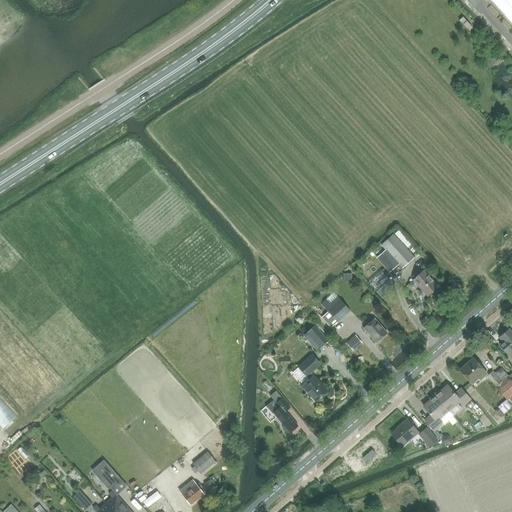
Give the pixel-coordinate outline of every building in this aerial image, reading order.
[(511,0),(489,0),(511,24),(511,0)] [(492,66),(500,58),(494,52),(486,59),(492,66)] [(403,268),(415,257),(395,234),(383,245),(387,249),(379,257),(390,270),(399,262),(403,268)] [(439,286),(432,278),(424,270),(414,279),(428,296),(439,286)] [(353,280),(353,273),(352,272),(343,273),(344,281),(353,280)] [(376,291),(382,286),(387,292),(393,287),(391,285),(395,282),(391,278),(388,281),(380,272),(368,282),(376,291)] [(327,299),(321,304),(328,312),(338,322),(350,311),(340,301),(337,297),(330,303),(327,299)] [(375,319),(364,328),(377,343),(388,333),(375,319)] [(315,327),(305,336),(318,351),(328,342),(315,327)] [(503,341),(499,345),(511,359),(511,358),(511,332),(509,329),(499,337),(503,341)] [(355,335),(346,343),(353,351),(362,343),(355,335)] [(292,374),(301,384),(299,385),(315,403),(317,402),(318,403),(328,394),(326,393),(328,392),(312,374),(322,366),(313,356),(292,374)] [(460,371),(472,384),(478,378),(480,380),(487,374),(474,359),(460,371)] [(507,399),(499,406),(498,408),(503,414),(505,412),(511,405),(511,373),(509,376),(502,369),(496,374),(493,371),(487,377),(507,399)] [(447,385),(436,396),(452,415),(471,399),(462,389),(461,389),(455,394),(447,385)] [(290,407),(282,398),(276,391),(269,396),(279,407),(273,412),(284,426),(283,427),(283,429),(286,433),(288,433),(289,432),(290,433),(298,426),(286,411),(290,407)] [(425,421),(434,431),(452,415),(436,396),(424,407),(431,415),(425,421)] [(418,432),(408,420),(401,426),(402,426),(392,435),(402,446),(418,432)] [(419,435),(429,447),(437,439),(427,428),(419,435)] [(446,444),(447,444),(451,442),(451,438),(449,435),(445,435),(442,437),(441,441),(444,444),(446,444)] [(373,449),(362,458),(366,462),(377,453),(373,449)] [(215,462),(207,452),(192,464),(200,474),(215,462)] [(103,470),(96,476),(108,489),(115,483),(120,479),(108,465),(103,470)] [(211,479),(205,483),(209,490),(215,486),(211,479)] [(186,485),(179,491),(191,505),(201,497),(204,494),(201,491),(195,484),(192,480),(186,485)] [(73,497),(85,510),(92,504),(80,491),(73,497)] [(112,498),(106,503),(113,511),(131,511),(116,495),(112,491),(109,494),(112,498)] [(113,511),(106,503),(100,509),(97,505),(93,508),(96,511),(113,511)]
